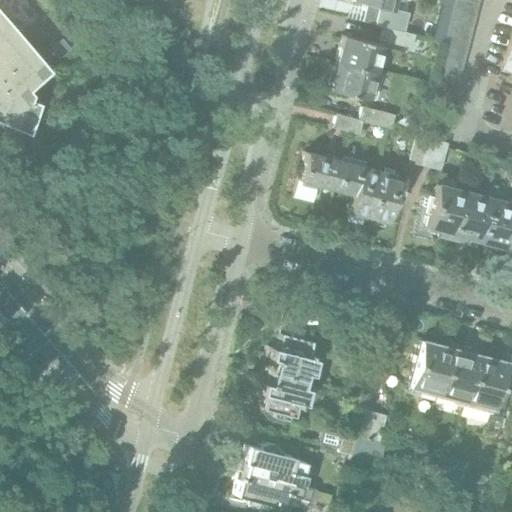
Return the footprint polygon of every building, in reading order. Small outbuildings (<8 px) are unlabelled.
[(0,0),(0,123),(15,130),(23,133),(33,101),(24,98),(26,93),(22,88),(44,69),(0,19),(0,0)] [(389,7),(390,0),(349,0),(365,4),(360,21),(381,26),(401,32),(406,12),(389,7)] [(473,15),(476,3),(463,0),(452,0),(450,9),(473,15)] [(470,26),(473,15),(450,9),(447,21),(470,26)] [(467,38),(470,26),(447,21),(444,32),(467,38)] [(381,26),(378,39),(409,47),(412,35),(401,32),(381,26)] [(464,49),(467,38),(444,32),(441,44),(464,49)] [(334,60),(365,68),(368,54),(373,55),(376,44),(340,35),(334,60)] [(461,61),(464,49),(441,44),(439,55),(461,61)] [(458,72),(461,61),(439,55),(436,67),(458,72)] [(511,61),(504,58),(499,70),(511,75),(511,61)] [(365,68),(334,60),(326,89),(346,94),(357,97),(362,80),(366,81),(369,69),(365,68)] [(455,84),(458,72),(436,67),(433,78),(455,84)] [(452,95),(455,84),(433,78),(430,90),(452,95)] [(449,107),(452,95),(430,90),(427,101),(449,107)] [(447,118),(449,107),(427,101),(424,113),(447,118)] [(357,120),(360,120),(389,128),(392,114),(361,107),(357,120)] [(444,130),(447,118),(424,113),(421,124),(444,130)] [(356,134),(360,120),(357,120),(334,114),(331,127),(356,134)] [(441,142),(444,130),(421,124),(418,135),(425,137),(441,142)] [(407,160),(418,163),(425,137),(418,135),(413,134),(407,160)] [(425,137),(418,163),(438,168),(443,147),(445,143),(441,142),(425,137)] [(332,189),(339,161),(338,161),(302,151),(295,180),(299,181),(298,184),(313,188),(314,184),(332,189)] [(343,211),(363,216),(373,172),(360,168),(361,162),(339,156),(338,161),(339,161),(332,189),(348,193),(343,211)] [(373,172),(363,216),(383,222),(387,203),(393,205),(401,171),(391,168),(389,176),(373,172)] [(447,238),(459,190),(457,190),(456,194),(443,190),(444,186),(434,184),(431,194),(426,193),(426,195),(422,212),(426,213),(422,227),(432,229),(431,234),(447,238)] [(474,240),(484,197),(474,194),(473,198),(459,194),(460,191),(459,190),(447,238),(462,242),(463,237),(474,240)] [(474,240),(501,247),(509,207),(495,204),(496,200),(484,197),(474,240)] [(509,207),(501,247),(511,249),(511,203),(510,203),(509,207)] [(265,368),(298,377),(300,369),(305,370),(309,355),(304,354),(308,339),(305,338),(306,332),(302,331),(305,319),(280,313),(273,343),(271,342),(270,347),(265,345),(262,356),(268,357),(265,368)] [(434,393),(446,347),(418,340),(407,386),(434,393)] [(460,399),(472,354),(463,352),(464,348),(449,344),(448,348),(446,347),(434,393),(460,399)] [(472,354),(460,399),(459,404),(475,409),(477,404),(489,407),(486,417),(498,420),(506,390),(494,387),(501,361),(472,354)] [(298,377),(265,368),(261,382),(256,380),(253,391),(258,392),(257,397),(259,398),(257,407),(270,410),(268,418),(286,422),(292,400),(297,401),(301,386),(296,385),(298,377)] [(360,409),(354,433),(366,436),(372,412),(360,409)] [(366,436),(377,439),(383,415),(372,412),(366,436)] [(315,441),(337,447),(339,434),(318,429),(315,441)] [(349,453),(354,433),(341,430),(339,434),(337,447),(335,450),(349,453)] [(233,468),(297,485),(300,473),(298,473),(302,461),(282,456),(282,454),(273,452),(274,449),(271,443),(265,442),(258,444),(257,448),(244,444),(240,460),(236,459),(233,468)] [(314,489),(297,485),(233,468),(231,477),(235,478),(231,494),(244,498),(243,502),(249,507),(255,508),(259,506),(261,501),(276,506),(279,495),(307,501),(307,499),(311,500),(314,489)] [(461,511),(450,494),(443,499),(451,511),(461,511)] [(115,511),(118,504),(99,499),(95,511),(115,511)]
